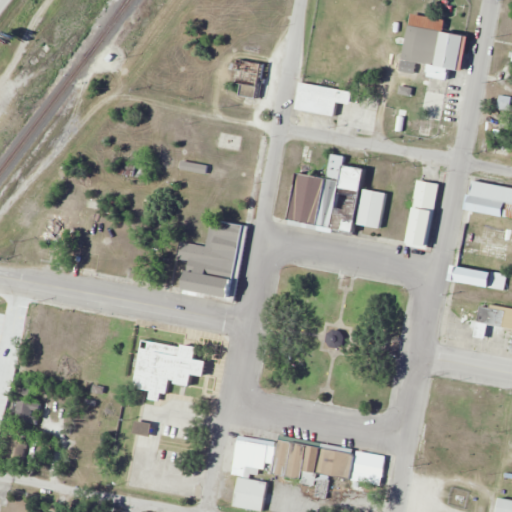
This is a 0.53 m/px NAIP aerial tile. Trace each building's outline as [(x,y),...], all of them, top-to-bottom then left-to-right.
[(438,33),(464,38),(458,71),(432,66),(438,33)] [(264,64),(239,60),(236,84),(244,85),(242,96),(259,99),(264,64)] [(354,92),(301,84),(297,110),(337,116),(339,103),(352,105),(354,92)] [(511,96),(497,96),(497,131),(511,131),(511,96)] [(404,135),(409,112),(395,109),(390,132),(404,135)] [(329,161),(330,152),(346,155),(344,164),(368,169),(365,184),(357,232),(291,219),(300,172),(326,177),(329,161)] [(416,178),(441,183),(429,248),(404,244),(416,178)] [(474,179),(511,185),(511,218),(468,210),(474,179)] [(63,220),(49,217),(43,243),(57,246),(63,220)] [(191,258),(175,255),(178,241),(194,244),(206,246),(211,219),(244,225),(231,296),(198,290),(185,287),(191,258)] [(494,257),(459,251),(454,282),(505,290),(507,275),(492,272),(494,257)] [(0,343),(8,297),(0,295),(0,343)] [(490,326),(505,328),(507,310),(481,307),(478,337),(488,339),(490,326)] [(329,330),(329,346),(346,346),(346,330),(329,330)] [(179,379),(170,378),(167,392),(163,391),(162,400),(150,398),(152,389),(136,386),(138,372),(144,340),(185,347),(185,344),(200,346),(197,359),(209,361),(206,375),(195,373),(193,385),(178,382),(179,379)] [(433,408),(447,411),(450,397),(470,400),(473,385),(438,379),(433,408)] [(37,425),(41,403),(15,398),(11,420),(37,425)] [(153,422),(137,421),(137,434),(153,435),(153,422)] [(276,465),(281,438),(356,452),(351,477),(351,479),(317,473),(316,480),(315,486),(301,483),(302,478),(275,473),(276,465)] [(279,446),(273,480),(233,473),(239,439),(279,446)] [(356,452),(387,457),(382,483),(351,477),(356,452)] [(240,476),(270,482),(264,511),(234,505),(240,476)] [(316,497),(328,499),(332,480),(320,478),(316,497)] [(491,511),(494,498),(511,501),(511,511),(491,511)]
